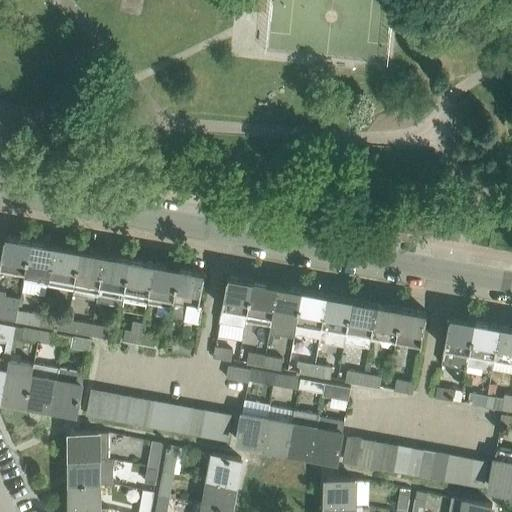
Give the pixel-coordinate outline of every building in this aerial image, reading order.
[(0,264),(0,266),(26,271),(32,239),(6,234),(0,264)] [(26,271),(23,291),(47,295),(50,282),(57,244),(32,239),(26,271)] [(81,248),(57,244),(50,282),(74,286),(81,248)] [(81,248),(74,286),(99,291),(106,253),(81,248)] [(123,296),(125,287),(127,272),(130,257),(106,253),(99,291),(97,301),(122,305),(123,296)] [(125,287),(123,296),(148,300),(155,262),(130,257),(127,272),(125,287)] [(148,300),(173,305),(174,297),(180,266),(155,262),(148,300)] [(174,297),(173,305),(172,312),(200,317),(201,317),(203,302),(200,301),(205,271),(180,266),(174,297)] [(228,275),(219,320),(220,320),(245,325),(247,318),(254,279),(228,275)] [(254,279),(247,318),(271,323),(279,284),(254,279)] [(279,284),(271,323),(270,331),(294,336),(297,320),(303,288),(279,284)] [(0,315),(16,319),(18,309),(20,296),(6,294),(7,290),(0,288),(0,315)] [(303,288),(297,320),(311,323),(309,333),(320,335),(328,293),(303,288)] [(328,293),(320,335),(319,340),(344,345),(347,329),(353,297),(328,293)] [(347,329),(372,334),(378,302),(353,297),(347,329)] [(378,302),(372,334),(396,338),(402,306),(378,302)] [(396,338),(421,343),(427,311),(402,306),(396,338)] [(16,319),(41,323),(43,314),(18,309),(16,319)] [(67,328),(69,318),(43,314),(41,323),(67,328)] [(467,367),(467,364),(475,320),(450,315),(441,363),(467,367)] [(91,333),(93,323),(69,318),(67,328),(91,333)] [(132,330),(127,329),(125,329),(123,338),(127,339),(141,342),(143,332),(145,322),(134,320),(132,330)] [(500,324),(475,320),(467,364),(492,368),(500,324)] [(0,322),(0,339),(6,340),(4,352),(10,354),(13,335),(14,336),(16,325),(0,322)] [(93,323),(91,333),(107,336),(109,326),(93,323)] [(511,326),(500,324),(492,368),(511,372),(511,326)] [(38,340),(40,329),(16,325),(14,336),(38,340)] [(64,344),(66,334),(40,329),(38,340),(64,344)] [(141,342),(156,344),(157,344),(158,335),(143,332),(141,342)] [(89,344),(90,338),(66,334),(64,344),(88,348),(89,344)] [(171,349),(190,352),(192,339),(173,336),(171,349)] [(232,348),(216,345),(214,354),(214,355),(231,358),(232,348)] [(249,351),(247,361),(264,364),(266,354),(249,351)] [(282,357),(266,354),(264,364),(280,367),(282,357)] [(0,396),(2,397),(10,357),(3,356),(0,355),(0,396)] [(2,397),(26,401),(32,372),(34,362),(10,357),(2,397)] [(298,360),(296,370),(313,373),(315,363),(298,360)] [(34,362),(32,372),(26,401),(51,406),(59,366),(34,362)] [(331,366),(315,363),(313,373),(329,376),(331,366)] [(250,367),(229,364),(227,376),(248,380),(250,367)] [(51,406),(77,410),(81,388),(84,371),(59,366),(51,406)] [(249,377),(274,382),(276,372),(251,367),(249,377)] [(346,379),(363,382),(365,372),(348,369),(346,379)] [(276,372),(274,382),(299,386),(301,377),(276,372)] [(365,372),(363,382),(379,385),(381,375),(365,372)] [(309,378),(307,388),(323,391),(325,381),(309,378)] [(397,378),(395,388),(412,391),(412,390),(414,381),(397,378)] [(351,386),(325,381),(323,391),(323,394),(348,398),(351,386)] [(487,394),(486,404),(501,407),(503,397),(495,396),(497,384),(489,383),(487,394)] [(436,395),(453,398),(454,388),(438,385),(436,395)] [(88,412),(102,415),(107,391),(92,388),(88,412)] [(107,391),(102,415),(114,417),(119,393),(107,391)] [(469,401),(486,404),(487,394),(471,391),(469,401)] [(114,417),(127,419),(132,395),(119,393),(114,417)] [(132,395),(127,419),(139,421),(144,397),(132,395)] [(139,421),(152,424),(156,400),(144,397),(139,421)] [(165,426),(169,402),(156,400),(152,424),(165,426)] [(165,426),(176,428),(181,404),(169,402),(165,426)] [(189,431),(193,407),(181,404),(176,428),(189,431)] [(189,431),(201,433),(206,409),(193,407),(189,431)] [(295,408),(292,420),(287,448),(312,453),(319,414),(319,413),(295,408)] [(213,435),(218,411),(206,409),(201,433),(213,435)] [(230,413),(218,411),(213,435),(226,437),(230,413)] [(268,416),(242,412),(237,439),(262,444),(268,416)] [(500,423),(511,425),(511,414),(502,413),(500,423)] [(312,453),(337,458),(345,419),(319,414),(312,453)] [(262,444),(287,448),(292,420),(268,416),(262,444)] [(71,456),(111,455),(111,430),(71,431),(71,456)] [(344,459),(345,459),(358,461),(362,437),(349,435),(344,459)] [(370,463),(375,440),(362,437),(358,461),(370,463)] [(153,440),(148,463),(158,464),(163,442),(153,440)] [(382,466),(387,442),(375,440),(370,463),(382,466)] [(395,468),(399,444),(387,442),(382,466),(395,468)] [(168,443),(164,468),(174,470),(178,445),(168,443)] [(407,470),(412,446),(399,444),(395,468),(407,470)] [(420,473),(424,449),(412,446),(407,470),(420,473)] [(511,489),(511,448),(496,446),(489,485),(511,489)] [(432,475),(436,451),(424,449),(420,473),(432,475)] [(444,477),(449,453),(436,451),(432,475),(444,477)] [(213,452),(209,476),(236,481),(241,457),(213,452)] [(456,479),(461,455),(449,453),(444,477),(456,479)] [(111,455),(71,456),(71,482),(99,482),(113,482),(113,455),(111,455)] [(469,482),(473,458),(461,455),(456,479),(469,482)] [(473,458),(469,482),(482,484),(486,460),(473,458)] [(145,480),(155,481),(158,464),(148,463),(145,480)] [(164,468),(160,485),(170,487),(174,470),(164,468)] [(236,481),(209,476),(204,501),(232,506),(236,481)] [(354,503),(355,477),(327,477),(326,502),(354,503)] [(71,482),(71,506),(99,506),(99,482),(71,482)] [(415,498),(425,500),(427,490),(417,489),(415,498)] [(143,490),(139,511),(149,511),(153,492),(143,490)] [(400,492),(397,508),(407,510),(410,494),(400,492)] [(448,511),(490,511),(492,502),(452,495),(448,511)] [(415,498),(412,511),(422,511),(425,500),(415,498)] [(204,501),(202,511),(230,511),(232,506),(204,501)] [(325,511),(353,511),(354,503),(326,502),(325,511)]
